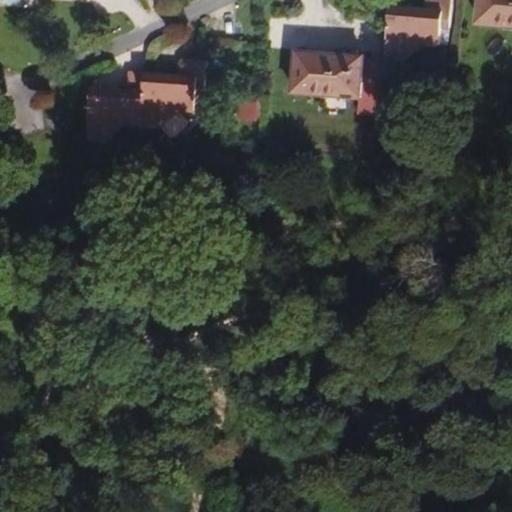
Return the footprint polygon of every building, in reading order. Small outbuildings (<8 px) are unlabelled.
[(427,0),(426,10),(392,7),(387,59),(406,60),(424,44),(442,46),(444,27),(451,28),(453,0),(427,0)] [(511,0),(482,0),(481,22),(511,24),(511,0)] [(365,57),(298,53),(296,92),(362,96),(365,57)] [(148,74),(144,125),(163,127),(181,110),(198,111),(200,95),(206,95),(209,62),(183,60),(182,76),(148,74)] [(127,124),(144,125),(148,74),(129,73),(128,90),(94,88),(89,140),(109,141),(127,124)] [(181,110),(163,127),(173,138),(177,139),(192,126),(191,122),(181,110)]
